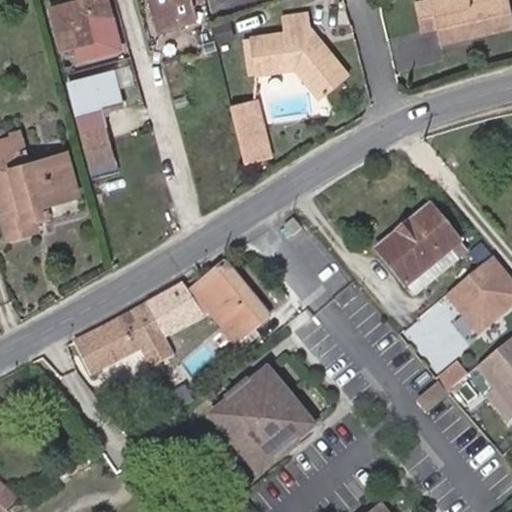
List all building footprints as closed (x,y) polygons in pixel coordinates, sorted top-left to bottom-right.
[(119,48),(107,0),(76,0),(48,7),(59,48),(74,44),(77,59),(119,48)] [(195,20),(191,5),(205,2),(204,0),(150,0),(158,28),(195,20)] [(511,27),(511,13),(509,0),(426,0),(414,3),(421,32),(437,29),(440,43),(511,27)] [(348,75),(309,27),(307,13),(281,17),(283,32),(249,38),(254,73),(255,75),(295,69),(301,68),(323,95),(348,75)] [(254,73),(249,38),(243,39),(248,74),(254,73)] [(323,95),(301,68),(295,69),(319,99),(323,95)] [(122,105),(113,70),(67,83),(77,117),(122,105)] [(270,157),(256,99),(230,105),(244,164),(270,157)] [(108,142),(103,123),(78,130),(83,148),(108,142)] [(78,194),(66,152),(27,163),(19,135),(0,139),(0,211),(7,237),(32,230),(35,224),(33,216),(42,213),(40,204),(78,194)] [(113,158),(108,142),(83,148),(87,165),(113,158)] [(114,175),(111,164),(94,168),(98,179),(114,175)] [(457,261),(467,254),(428,206),(376,249),(406,286),(448,251),(457,261)] [(293,219),(284,227),(291,237),(301,228),(293,219)] [(490,254),(481,242),(468,252),(477,264),(490,254)] [(448,251),(406,286),(414,296),(457,261),(448,251)] [(511,282),(492,257),(446,295),(478,333),(511,305),(511,282)] [(223,264),(192,290),(235,344),(267,318),(223,264)] [(203,316),(182,284),(144,305),(75,342),(92,374),(141,348),(151,367),(157,364),(173,356),(163,337),(203,316)] [(511,337),(478,366),(497,389),(489,395),(511,422),(511,420),(511,337)] [(468,374),(461,366),(447,378),(453,386),(468,374)] [(261,374),(273,389),(277,386),(264,371),(261,374)] [(261,374),(211,414),(224,429),(220,432),(242,459),(246,455),(258,470),(307,430),(295,415),(298,412),(277,386),(273,389),(261,374)] [(453,386),(447,378),(440,384),(441,385),(446,392),(453,386)] [(441,385),(418,405),(427,414),(449,395),(446,392),(441,385)] [(298,412),(295,415),(307,430),(310,427),(298,412)] [(211,414),(208,417),(220,432),(224,429),(211,414)] [(246,455),(242,459),(254,473),(258,470),(246,455)] [(0,485),(0,507),(5,511),(16,499),(0,485)]
